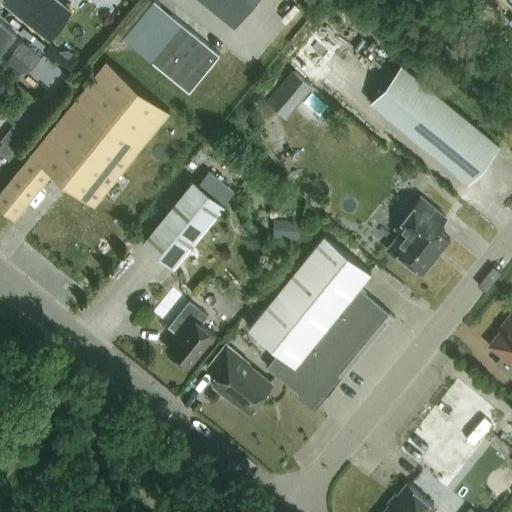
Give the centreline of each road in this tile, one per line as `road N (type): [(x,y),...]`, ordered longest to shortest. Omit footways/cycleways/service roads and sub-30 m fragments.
road 1 (unclassified): [(291,511),(0,279)]
road 2 (unclassified): [(511,257),(297,511)]
